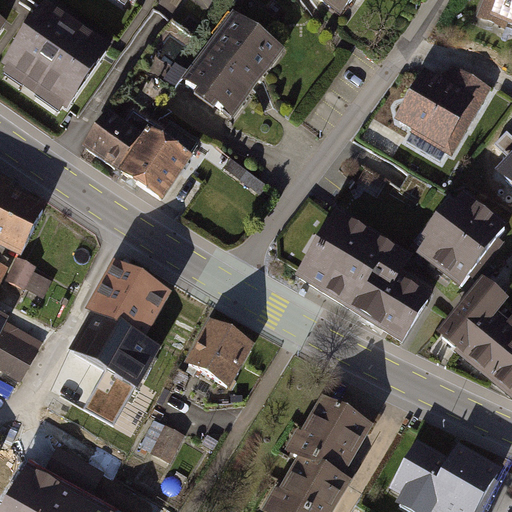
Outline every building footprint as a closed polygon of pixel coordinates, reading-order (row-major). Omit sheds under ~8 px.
[(317,0),(342,18),(355,0),(317,0)] [(511,0),(489,0),(480,23),(511,36),(511,0)] [(47,6),(4,68),(10,71),(7,75),(60,112),(64,106),(69,110),(111,50),(47,6)] [(0,38),(9,25),(0,18),(0,38)] [(280,53),(235,19),(185,85),(230,119),(280,53)] [(442,85),(422,74),(394,122),(452,157),(493,88),(454,65),(442,85)] [(141,141),(106,116),(83,150),(117,174),(141,141)] [(141,141),(117,174),(160,204),(191,160),(148,130),(141,141)] [(511,164),(502,176),(511,185),(511,164)] [(0,177),(0,371),(22,384),(43,344),(7,323),(9,320),(0,315),(0,287),(9,270),(0,265),(0,248),(21,258),(47,211),(13,193),(17,186),(0,177)] [(465,201),(444,229),(484,259),(505,231),(465,201)] [(410,259),(337,213),(297,276),(398,339),(428,291),(400,273),(410,259)] [(444,229),(422,256),(463,287),(484,259),(444,229)] [(26,288),(43,298),(51,283),(33,273),(35,269),(18,260),(7,281),(25,290),(26,288)] [(171,298),(113,266),(84,318),(93,323),(113,334),(115,332),(145,347),(171,298)] [(509,303),(483,282),(437,339),(453,352),(511,399),(511,315),(504,309),(509,303)] [(254,347),(212,322),(185,368),(228,393),(254,347)] [(113,334),(93,323),(69,355),(102,378),(86,411),(114,427),(133,393),(137,396),(160,354),(145,347),(115,332),(113,334)] [(14,389),(0,382),(0,394),(9,399),(14,389)] [(321,400),(300,437),(297,435),(283,458),(296,465),(279,495),(274,493),(263,511),(335,511),(349,487),(343,483),(374,430),(321,400)] [(184,439),(155,423),(141,449),(151,454),(149,456),(169,467),(184,439)] [(449,468),(416,449),(391,492),(402,498),(395,510),(398,511),(476,511),(497,477),(458,454),(449,468)] [(108,511),(30,468),(5,511),(108,511)]
